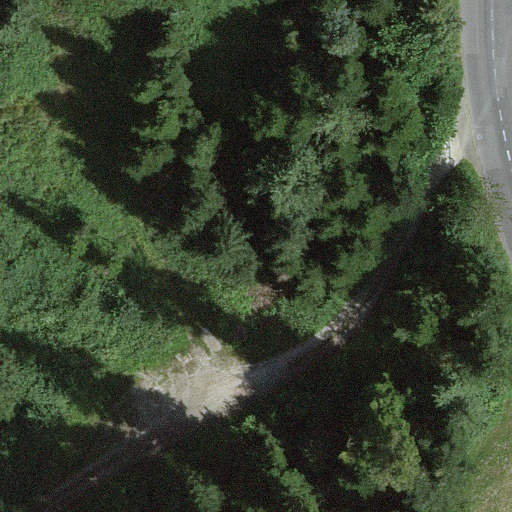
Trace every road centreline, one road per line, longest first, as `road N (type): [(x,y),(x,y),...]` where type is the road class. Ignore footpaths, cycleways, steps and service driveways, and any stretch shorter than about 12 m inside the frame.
road 1 (track): [(496,89),(332,329),(254,390),(55,511)]
road 2 (unclassified): [(491,0),(496,89),(511,167)]
